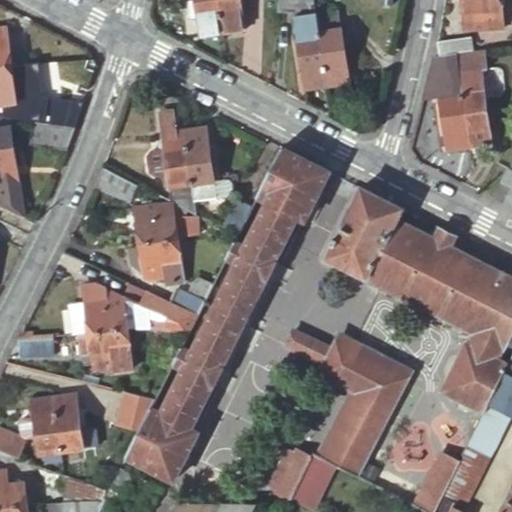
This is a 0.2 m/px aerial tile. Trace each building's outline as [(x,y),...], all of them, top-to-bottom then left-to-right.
[(192,0),(197,36),(218,34),(214,0),(192,0)] [(214,0),(218,34),(241,32),(237,0),(214,0)] [(275,0),(274,16),(293,14),(312,12),(312,9),(310,0),(275,0)] [(504,27),(500,0),(461,0),(464,32),(504,27)] [(312,9),(312,12),(323,86),(346,83),(335,6),(312,9)] [(323,86),(312,12),(293,14),(296,36),(294,36),(302,90),(323,86)] [(0,66),(9,65),(6,27),(0,27),(0,66)] [(468,39),(436,44),(438,53),(469,48),(468,39)] [(458,74),(456,55),(432,58),(421,102),(436,99),(437,99),(438,101),(439,103),(445,152),(468,148),(461,97),(458,74)] [(9,65),(0,66),(0,103),(12,102),(9,65)] [(481,70),(458,74),(461,97),(485,94),(481,70)] [(468,148),(492,145),(485,94),(461,97),(468,148)] [(49,99),(26,103),(28,116),(52,111),(49,99)] [(168,204),(175,208),(186,214),(193,217),(191,206),(182,134),(175,135),(171,110),(158,112),(163,149),(150,150),(145,158),(147,174),(155,179),(167,177),(168,204)] [(9,117),(0,115),(0,207),(23,219),(9,117)] [(65,151),(73,128),(29,120),(26,135),(65,151)] [(203,131),(182,134),(191,206),(212,204),(203,131)] [(241,248),(231,243),(222,261),(232,266),(189,352),(179,347),(175,354),(170,364),(180,369),(157,412),(148,408),(123,457),(171,481),(196,431),(189,428),(296,220),(302,223),(328,174),(278,149),(253,199),(264,204),(241,248)] [(505,169),(490,200),(511,211),(511,162),(508,170),(505,169)] [(95,184),(91,192),(124,207),(131,191),(99,174),(95,184)] [(400,210),(358,189),(336,232),(337,233),(333,241),(331,240),(328,245),(330,246),(322,261),(472,337),(467,347),(464,346),(439,393),(482,414),(486,407),(511,356),(511,354),(511,280),(394,221),(400,210)] [(217,230),(233,239),(247,211),(231,203),(217,230)] [(137,210),(139,247),(179,245),(199,244),(198,224),(187,225),(186,214),(175,208),(137,210)] [(139,247),(140,279),(148,284),(162,283),(162,288),(179,288),(179,245),(139,247)] [(139,247),(125,247),(126,268),(140,279),(139,247)] [(166,305),(194,317),(208,288),(194,282),(192,285),(190,286),(188,289),(185,296),(174,291),(166,305)] [(82,303),(85,331),(124,326),(125,326),(122,304),(121,297),(96,284),(80,286),(82,303)] [(127,286),(122,297),(130,301),(139,305),(144,295),(127,286)] [(125,326),(185,335),(194,317),(166,305),(144,295),(139,305),(130,301),(122,304),(125,326)] [(85,331),(82,303),(67,305),(70,333),(77,332),(85,331)] [(124,326),(85,331),(87,353),(89,369),(105,368),(106,374),(114,372),(114,369),(129,368),(125,326),(124,326)] [(85,331),(77,332),(79,354),(87,353),(85,331)] [(356,394),(321,461),(354,479),(405,379),(334,343),(329,351),(292,332),(285,346),(322,365),(318,374),(346,389),(356,394)] [(50,338),(16,342),(19,359),(52,353),(50,338)] [(147,384),(158,388),(170,364),(175,354),(164,350),(147,384)] [(511,356),(486,407),(509,418),(511,419),(511,356)] [(346,389),(313,457),(321,461),(356,394),(346,389)] [(79,480),(106,489),(117,468),(123,457),(148,408),(152,399),(124,392),(79,480)] [(70,394),(48,397),(56,451),(57,451),(78,448),(70,394)] [(56,451),(48,397),(27,400),(34,454),(57,451),(56,451)] [(487,460),(509,418),(486,407),(482,414),(470,437),(465,448),(487,460)] [(0,432),(0,452),(6,455),(15,458),(21,441),(0,432)] [(457,463),(432,511),(452,511),(451,511),(453,506),(462,510),(487,460),(465,448),(457,463)] [(273,494),(289,501),(310,459),(294,452),(273,494)] [(409,507),(419,511),(432,511),(457,463),(437,453),(409,507)] [(4,463),(0,462),(0,506),(23,505),(21,482),(6,483),(4,463)] [(106,489),(101,501),(95,511),(107,511),(111,504),(113,505),(128,474),(117,468),(106,489)] [(511,511),(511,489),(499,511),(511,511)] [(89,511),(95,501),(44,504),(44,511),(89,511)] [(174,502),(168,511),(194,511),(200,502),(174,502)] [(200,502),(194,511),(213,511),(218,503),(200,502)] [(248,511),(252,505),(218,503),(213,511),(248,511)]
